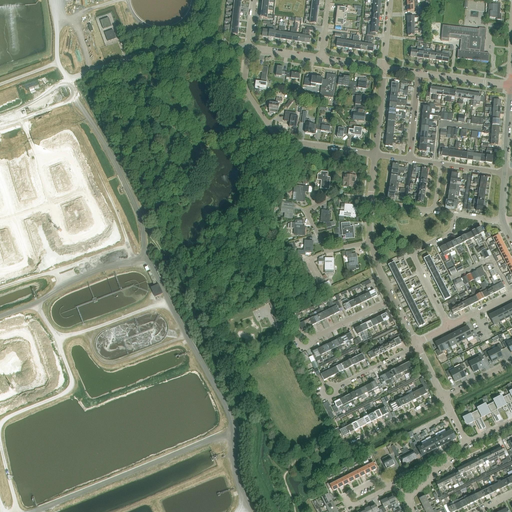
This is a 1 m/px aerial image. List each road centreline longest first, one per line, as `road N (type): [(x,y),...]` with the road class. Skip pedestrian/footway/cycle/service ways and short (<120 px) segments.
road 1 (residential): [(374,155),(276,134),(244,86),(248,47)]
road 2 (residential): [(370,201),(343,196),(308,216),(329,250),(371,242)]
road 3 (track): [(132,261),(76,129)]
road 4 (residential): [(449,326),(415,256),(449,235),(454,215)]
road 5 (residential): [(322,444),(348,446),(444,397)]
road 6 (track): [(186,335),(104,362),(87,330)]
